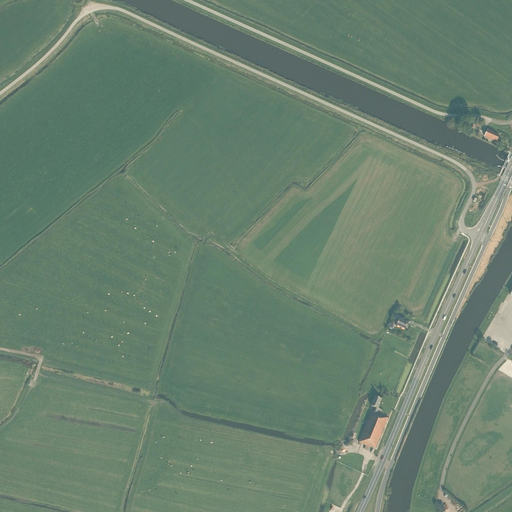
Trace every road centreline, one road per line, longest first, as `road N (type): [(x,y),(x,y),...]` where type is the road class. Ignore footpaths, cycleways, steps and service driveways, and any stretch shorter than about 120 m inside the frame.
road 1 (unclassified): [(0,93),(82,15),(116,8),(452,160),(473,184)]
road 2 (unclassified): [(510,122),(436,112),(186,0)]
road 3 (trunk): [(381,461),(479,236)]
road 4 (unclassified): [(390,464),(487,240)]
